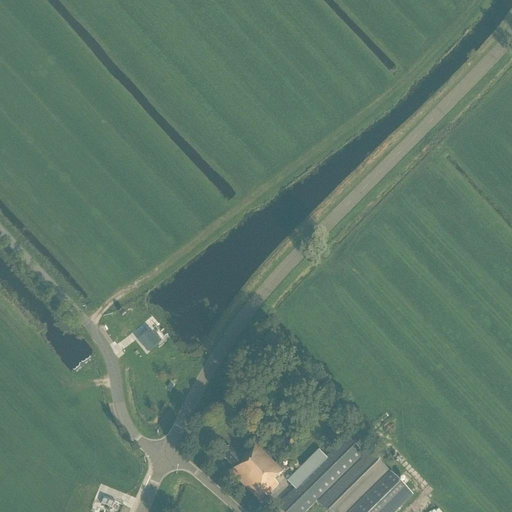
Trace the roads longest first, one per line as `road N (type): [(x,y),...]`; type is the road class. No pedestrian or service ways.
road 1 (tertiary): [(166,457),(200,389),(266,292),(511,38)]
road 2 (unclassified): [(166,457),(127,423),(107,347),(92,325),(0,230)]
